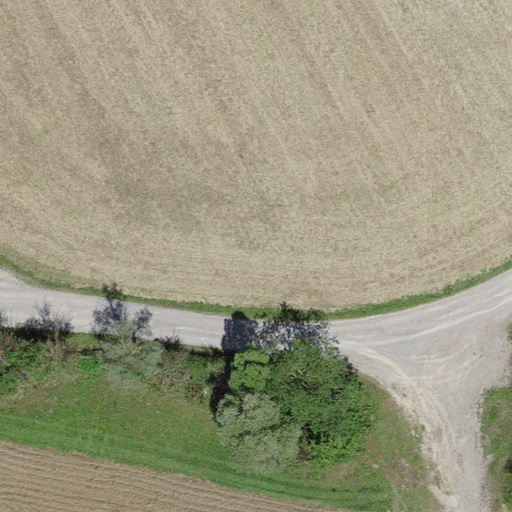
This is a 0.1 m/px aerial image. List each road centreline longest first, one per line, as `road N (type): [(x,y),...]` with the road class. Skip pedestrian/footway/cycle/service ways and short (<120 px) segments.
road 1 (track): [(412,350),(170,322),(0,319)]
road 2 (track): [(412,350),(468,511)]
